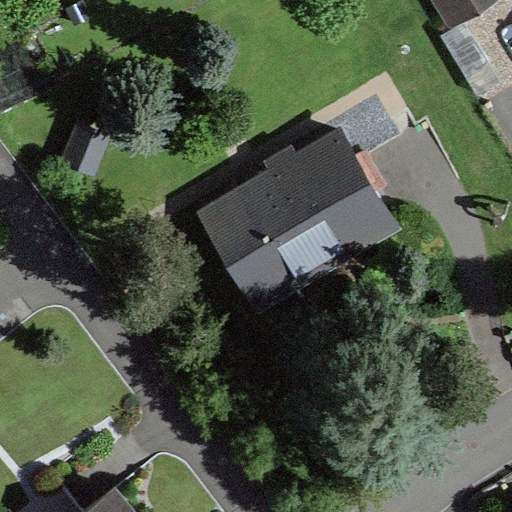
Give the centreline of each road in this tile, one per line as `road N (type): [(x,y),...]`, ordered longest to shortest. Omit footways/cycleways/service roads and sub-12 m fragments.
road 1 (residential): [(0,187),(249,511)]
road 2 (residential): [(394,511),(511,429)]
